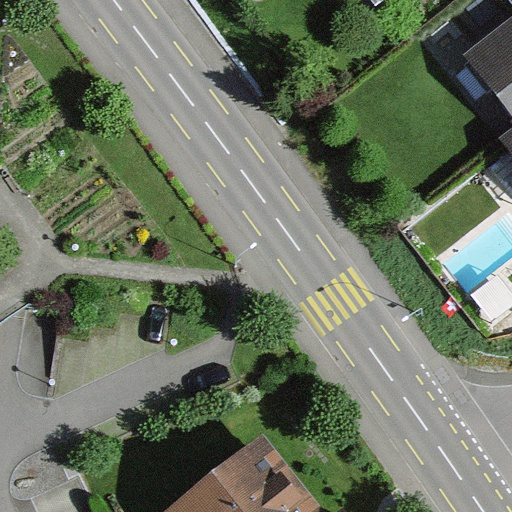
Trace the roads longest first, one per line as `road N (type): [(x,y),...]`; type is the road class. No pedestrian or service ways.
road 1 (secondary): [(448,468),(339,301),(113,0)]
road 2 (residential): [(32,310),(1,500),(6,511)]
